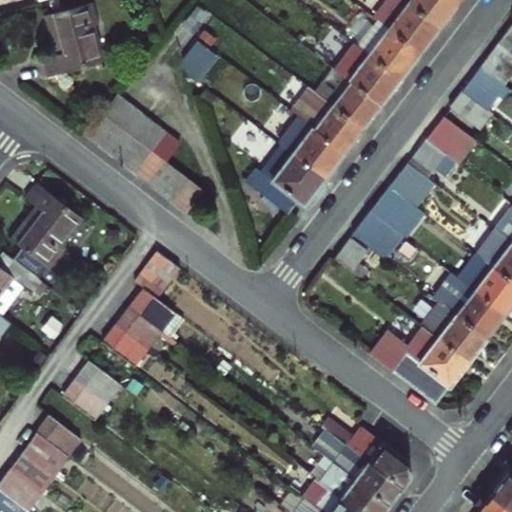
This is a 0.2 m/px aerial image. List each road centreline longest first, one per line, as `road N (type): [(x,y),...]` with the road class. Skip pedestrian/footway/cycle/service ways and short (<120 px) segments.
road 1 (residential): [(491,0),(263,301)]
road 2 (residential): [(263,301),(23,116)]
road 3 (residential): [(465,458),(263,301)]
